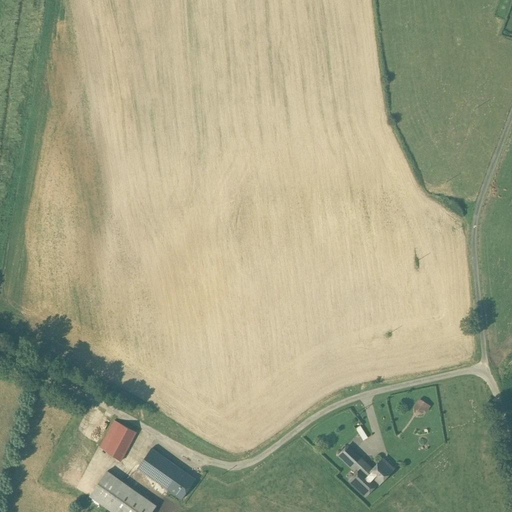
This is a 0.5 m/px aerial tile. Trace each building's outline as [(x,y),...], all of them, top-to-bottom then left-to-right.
[(412,408),(424,415),(430,405),(419,398),(412,408)] [(136,433),(114,420),(98,448),(121,461),(136,433)] [(363,424),(356,429),(364,441),(371,436),(363,424)] [(347,445),(336,456),(357,476),(363,470),(367,475),(372,469),(347,445)] [(200,477),(153,447),(139,469),(186,499),(200,477)] [(407,481),(384,458),(372,469),(367,475),(363,470),(357,476),(351,482),(367,499),(378,488),(389,499),(407,481)] [(109,473),(92,497),(112,511),(153,511),(157,507),(109,473)]
